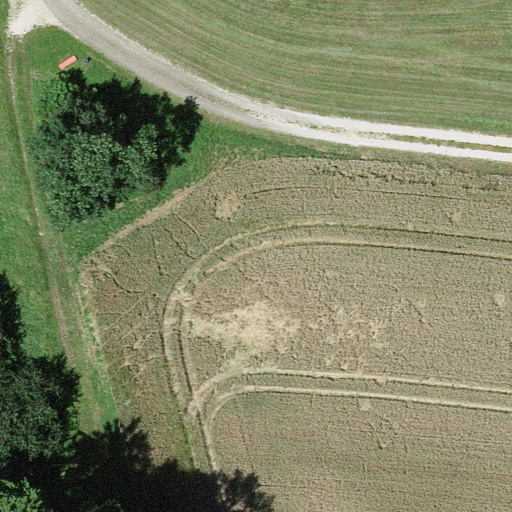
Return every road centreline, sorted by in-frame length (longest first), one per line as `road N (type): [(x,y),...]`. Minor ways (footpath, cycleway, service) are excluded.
road 1 (track): [(16,0),(32,190),(116,511)]
road 2 (track): [(511,150),(239,108),(96,35),(67,0)]
